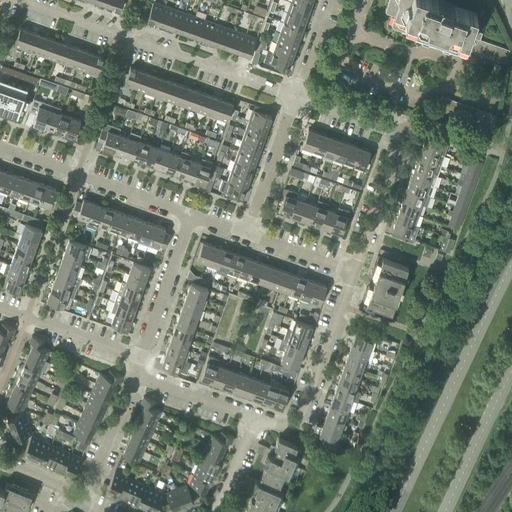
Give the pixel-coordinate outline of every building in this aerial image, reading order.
[(123,0),(112,0),(110,6),(120,10),(123,0)] [(310,8),(312,0),(292,0),(292,2),(310,8)] [(388,0),(385,10),(387,13),(388,14),(395,16),(391,25),(393,28),(402,31),(403,29),(412,32),(411,35),(422,39),(426,28),(430,30),(432,29),(442,48),(466,57),(468,50),(473,37),(479,39),(480,39),(483,32),(472,28),(477,14),(452,5),(452,4),(440,0),(440,1),(437,0),(388,0)] [(157,23),(164,5),(154,1),(147,20),(157,23)] [(306,18),(310,8),(292,2),(288,12),(306,18)] [(168,27),(174,9),(164,5),(157,23),(168,27)] [(178,31),(185,12),(174,9),(168,27),(178,31)] [(188,34),(195,16),(185,12),(178,31),(188,34)] [(303,28),(306,18),(288,12),(284,22),(303,28)] [(199,38),(205,20),(195,16),(188,34),(199,38)] [(209,42),(216,23),(205,20),(199,38),(209,42)] [(299,39),(303,28),(284,22),(281,32),(299,39)] [(224,34),(226,27),(216,23),(209,42),(219,45),(224,34)] [(230,49),(236,31),(226,27),(224,34),(219,45),(230,49)] [(25,50),(31,32),(21,28),(14,46),(25,50)] [(240,53),(246,34),(236,31),(230,49),(240,53)] [(35,54),(41,35),(31,32),(25,50),(35,54)] [(295,49),(299,39),(281,32),(277,42),(295,49)] [(257,38),(246,34),(240,53),(250,56),(257,38)] [(45,57),(52,39),(41,35),(35,54),(45,57)] [(473,37),(468,50),(474,52),(479,39),(473,37)] [(55,61),(62,43),(52,39),(45,57),(55,61)] [(480,39),(479,39),(474,52),(481,54),(485,41),(480,39)] [(491,43),(485,41),(481,54),(487,57),(491,43)] [(292,59),(295,49),(277,42),(274,53),(292,59)] [(66,65),(72,46),(62,43),(55,61),(66,65)] [(497,45),(491,43),(487,57),(493,59),(497,45)] [(503,48),(497,45),(493,59),(499,61),(503,48)] [(76,68),(83,50),(72,46),(66,65),(76,68)] [(509,50),(503,48),(499,61),(504,63),(505,63),(509,50)] [(86,72),(93,54),(83,50),(76,68),(86,72)] [(292,59),(274,53),(268,51),(265,59),(266,62),(273,64),(275,67),(277,66),(288,70),(292,59)] [(103,57),(93,54),(86,72),(97,75),(103,57)] [(134,89),(141,71),(130,67),(124,85),(134,89)] [(145,92),(151,74),(141,71),(134,89),(145,92)] [(155,96),(161,78),(151,74),(145,92),(155,96)] [(28,89),(0,78),(0,110),(18,117),(28,89)] [(165,100),(172,82),(161,78),(155,96),(165,100)] [(175,103),(182,85),(172,82),(165,100),(175,103)] [(186,107),(192,89),(182,85),(175,103),(186,107)] [(196,111),(202,93),(192,89),(186,107),(196,111)] [(206,114),(213,96),(202,93),(196,111),(206,114)] [(216,118),(223,100),(213,96),(206,114),(216,118)] [(448,98),(441,96),(437,109),(443,111),(448,98)] [(448,98),(443,111),(449,114),(454,100),(448,98)] [(33,122),(44,126),(51,105),(33,99),(29,112),(30,112),(30,110),(36,112),(33,122)] [(233,104),(223,100),(216,118),(227,122),(233,104)] [(454,100),(449,114),(455,116),(460,102),(454,100)] [(460,102),(455,116),(461,118),(466,105),(460,102)] [(61,108),(51,105),(44,126),(54,130),(60,113),(59,113),(61,108)] [(466,105),(461,118),(467,120),(472,107),(466,105)] [(472,107),(467,120),(473,122),(478,109),(472,107)] [(253,109),(250,120),(268,126),(272,116),(253,109)] [(478,109),(473,122),(480,124),(484,111),(478,109)] [(484,111),(480,124),(486,127),(491,113),(484,111)] [(64,133),(70,117),(60,113),(54,130),(64,133)] [(491,113),(486,127),(492,129),(496,115),(491,113)] [(81,120),(70,117),(64,133),(75,137),(81,120)] [(264,137),(268,126),(250,120),(246,130),(264,137)] [(113,150),(119,134),(121,128),(104,122),(98,141),(103,143),(102,147),(113,150)] [(313,149),(319,133),(308,129),(302,146),(313,149)] [(261,147),(264,137),(246,130),(242,140),(261,147)] [(123,154),(133,158),(139,141),(141,135),(131,132),(129,137),(123,154)] [(192,132),(190,138),(197,140),(199,134),(192,132)] [(323,153),(329,136),(319,133),(313,149),(323,153)] [(123,154),(129,137),(119,134),(113,150),(123,154)] [(333,157),(339,140),(329,136),(323,153),(333,157)] [(425,136),(422,147),(439,153),(444,156),(448,145),(425,136)] [(257,157),(261,147),(242,140),(239,150),(257,157)] [(344,161),(350,144),(339,140),(333,157),(344,161)] [(143,161),(149,145),(139,141),(133,158),(143,161)] [(218,155),(222,156),(224,151),(226,152),(228,146),(222,144),(220,150),(218,155)] [(354,164),(360,147),(350,144),(344,161),(354,164)] [(153,165),(159,148),(149,145),(143,161),(153,165)] [(370,151),(360,147),(354,164),(364,168),(370,151)] [(435,163),(439,153),(422,147),(418,157),(435,164),(435,163)] [(164,169),(170,152),(159,148),(153,165),(164,169)] [(253,167),(257,157),(239,150),(235,161),(253,167)] [(184,176),(190,159),(192,155),(181,151),(180,156),(174,172),(184,176)] [(174,172),(180,156),(170,152),(164,169),(174,172)] [(440,165),(435,163),(435,164),(418,157),(414,168),(436,175),(437,173),(438,173),(440,169),(439,168),(440,165)] [(212,162),(202,158),(200,163),(194,180),(205,183),(212,162)] [(194,180),(200,163),(190,159),(184,176),(194,180)] [(470,164),(474,166),(480,168),(482,162),(477,160),(476,162),(472,160),(470,164)] [(250,177),(253,167),(235,161),(232,171),(250,177)] [(477,176),(480,168),(474,166),(472,172),(468,171),(466,175),(476,178),(477,176)] [(436,175),(414,168),(411,178),(432,186),(433,184),(435,183),(436,179),(435,178),(436,175)] [(246,187),(250,177),(232,171),(228,181),(246,187)] [(0,188),(9,192),(15,175),(5,172),(0,184),(0,188)] [(19,195),(25,179),(15,175),(9,192),(19,195)] [(475,180),(476,178),(466,175),(465,179),(469,180),(467,186),(463,185),(473,189),(476,180),(475,180)] [(432,186),(411,178),(407,188),(424,194),(429,196),(430,193),(431,193),(433,189),(432,188),(432,186)] [(29,199),(35,182),(25,179),(19,195),(29,199)] [(242,198),(246,187),(228,181),(222,179),(219,190),(222,191),(234,195),(242,198)] [(39,203),(45,186),(35,182),(29,199),(39,203)] [(470,197),(473,189),(463,185),(463,186),(466,187),(465,192),(461,191),(459,195),(469,199),(469,197),(470,197)] [(56,190),(45,186),(39,203),(50,206),(56,190)] [(287,188),(279,211),(289,215),(295,198),(297,192),(287,188)] [(424,194),(407,188),(404,198),(420,204),(426,206),(430,196),(429,196),(424,194)] [(234,195),(222,191),(221,195),(233,200),(234,195)] [(469,199),(459,195),(458,199),(462,200),(461,203),(449,198),(447,202),(466,209),(469,200),(468,200),(469,199)] [(300,219),(306,202),(295,198),(289,215),(300,219)] [(420,204),(404,198),(400,208),(417,214),(420,204)] [(88,220),(94,203),(83,199),(82,203),(76,201),(72,213),(78,215),(77,216),(88,220)] [(56,201),(54,208),(61,210),(63,203),(56,201)] [(310,222),(316,205),(306,202),(300,219),(310,222)] [(98,224),(104,207),(94,203),(88,220),(86,226),(96,229),(98,224)] [(320,226),(327,209),(316,205),(310,222),(320,226)] [(108,227),(114,211),(104,207),(98,224),(108,227)] [(413,225),(417,214),(400,208),(396,218),(413,225)] [(331,230),(337,213),(327,209),(320,226),(331,230)] [(118,231),(124,214),(114,211),(108,227),(118,231)] [(347,216),(337,213),(331,230),(341,233),(347,216)] [(129,234),(135,218),(124,214),(118,231),(129,234)] [(461,221),(461,219),(452,216),(451,219),(455,221),(453,226),(449,225),(458,229),(461,221)] [(139,238),(145,221),(135,218),(129,234),(139,238)] [(413,225),(396,218),(392,229),(398,231),(396,237),(413,243),(419,227),(413,225)] [(148,245),(155,225),(145,221),(139,238),(137,242),(148,245)] [(25,223),(21,234),(38,240),(42,229),(25,223)] [(166,229),(155,225),(148,245),(158,249),(160,246),(165,248),(170,235),(164,233),(166,229)] [(34,250),(38,240),(21,234),(18,244),(34,250)] [(65,249),(82,255),(88,257),(92,247),(69,239),(65,249)] [(207,263),(213,246),(203,242),(197,259),(207,263)] [(31,260),(34,250),(18,244),(14,254),(31,260)] [(217,266),(223,249),(213,246),(207,263),(217,266)] [(425,247),(422,254),(429,257),(432,250),(425,247)] [(80,260),(82,255),(65,249),(62,260),(78,266),(81,266),(83,261),(80,260)] [(228,270),(234,253),(223,249),(217,266),(228,270)] [(238,274),(244,257),(234,253),(228,270),(238,274)] [(27,270),(31,260),(14,254),(10,264),(27,270)] [(248,277),(254,260),(244,257),(238,274),(248,277)] [(372,285),(366,304),(392,313),(408,267),(382,258),(376,276),(379,277),(375,286),(372,285)] [(75,276),(78,266),(62,260),(58,270),(75,276)] [(259,281),(265,264),(254,260),(248,277),(259,281)] [(102,262),(98,261),(96,267),(104,269),(106,264),(102,262)] [(133,261),(129,272),(146,278),(150,267),(133,261)] [(27,270),(10,264),(7,263),(3,273),(7,275),(24,281),(27,270)] [(269,285),(275,268),(265,264),(259,281),(269,285)] [(279,288),(285,271),(275,268),(269,285),(279,288)] [(71,286),(75,276),(58,270),(55,280),(71,286)] [(290,292),(296,275),(285,271),(279,288),(290,292)] [(142,288),(146,278),(129,272),(126,282),(142,288)] [(20,291),(24,281),(7,275),(3,285),(20,291)] [(300,296),(306,279),(296,275),(290,292),(300,296)] [(310,299),(317,282),(306,279),(300,296),(310,299)] [(77,288),(71,286),(55,280),(51,290),(72,298),(73,298),(77,288)] [(139,298),(142,288),(126,282),(122,281),(118,291),(139,298)] [(191,282),(187,293),(204,299),(208,288),(191,282)] [(326,286),(317,282),(310,299),(320,303),(326,286)] [(72,298),(51,290),(47,301),(68,308),(72,298)] [(135,308),(139,298),(118,291),(115,301),(135,308)] [(200,309),(204,299),(187,293),(184,303),(200,309)] [(131,319),(135,308),(115,301),(111,311),(115,313),(131,319)] [(197,319),(200,309),(184,303),(180,313),(197,319)] [(311,311),(309,320),(317,322),(318,313),(311,311)] [(391,315),(384,312),(382,318),(389,320),(389,319),(390,318),(391,315)] [(131,319),(115,313),(111,323),(128,329),(131,319)] [(197,319),(180,313),(176,323),(193,329),(197,319)] [(295,319),(291,330),(308,336),(312,325),(295,319)] [(0,340),(5,342),(9,333),(13,334),(15,328),(2,323),(0,327),(0,340)] [(193,329),(176,323),(173,333),(189,339),(193,329)] [(305,346),(308,336),(291,330),(287,328),(283,338),(288,340),(305,346)] [(356,332),(352,343),(369,349),(373,338),(356,332)] [(189,339),(173,333),(169,344),(186,350),(189,339)] [(33,343),(29,353),(45,360),(49,350),(42,347),(45,341),(32,335),(29,341),(33,343)] [(301,356),(305,346),(288,340),(284,350),(301,356)] [(391,341),(389,349),(396,351),(398,343),(391,341)] [(375,351),(369,349),(352,343),(349,353),(366,359),(371,361),(375,351)] [(190,351),(186,350),(169,344),(166,354),(182,360),(186,361),(190,351)] [(297,367),(301,356),(284,350),(280,361),(297,367)] [(40,370),(45,360),(29,353),(24,362),(40,370)] [(362,369),(366,359),(349,353),(345,363),(362,369)] [(177,376),(182,360),(166,354),(162,364),(166,366),(164,372),(177,376)] [(211,382),(217,365),(207,361),(200,378),(211,382)] [(36,380),(40,370),(24,362),(22,367),(18,365),(16,371),(36,380)] [(358,379),(362,369),(345,363),(341,373),(358,379)] [(224,378),(227,368),(217,365),(211,382),(221,385),(224,378)] [(231,389),(238,372),(227,368),(224,378),(221,385),(231,389)] [(100,372),(95,382),(111,390),(116,380),(119,382),(122,376),(109,370),(107,376),(100,372)] [(31,390),(36,380),(16,371),(13,376),(17,378),(15,382),(31,390)] [(242,393),(248,376),(238,372),(231,389),(242,393)] [(355,389),(358,379),(341,373),(338,383),(355,389)] [(252,396),(258,379),(248,376),(242,393),(252,396)] [(263,400),(269,383),(258,379),(252,396),(263,400)] [(31,390),(15,382),(13,387),(9,385),(7,390),(27,399),(31,390)] [(107,400),(111,390),(95,382),(91,392),(107,400)] [(273,404),(279,387),(269,383),(263,400),(273,404)] [(355,389),(338,383),(334,394),(351,400),(357,402),(360,391),(355,389)] [(289,390),(279,387),(273,404),(283,407),(289,390)] [(22,409),(27,399),(7,390),(4,396),(8,398),(6,402),(22,409)] [(102,410),(107,400),(91,392),(86,402),(102,410)] [(347,410),(351,400),(334,394),(330,404),(347,410)] [(144,404),(140,414),(156,421),(161,411),(154,408),(156,402),(143,396),(140,402),(144,404)] [(98,420),(102,410),(86,402),(82,412),(98,420)] [(344,420),(347,410),(330,404),(327,414),(344,420)] [(7,418),(11,429),(28,423),(24,412),(13,416),(11,411),(5,413),(7,418)] [(93,429),(98,420),(82,412),(77,422),(93,429)] [(152,431),(156,421),(140,414),(135,424),(152,431)] [(340,430),(344,420),(327,414),(323,424),(340,430)] [(93,429),(77,422),(73,432),(89,439),(93,429)] [(31,433),(28,423),(11,429),(15,439),(17,445),(23,442),(21,437),(31,433)] [(147,441),(152,431),(135,424),(131,434),(147,441)] [(340,431),(340,430),(323,424),(319,435),(323,437),(321,443),(336,449),(342,431),(340,431)] [(177,437),(180,432),(174,429),(172,434),(177,437)] [(211,433),(206,443),(222,451),(227,441),(231,443),(233,436),(220,431),(218,437),(211,433)] [(188,435),(183,433),(180,438),(186,441),(188,435)] [(143,451),(147,441),(131,434),(127,443),(143,451)] [(32,460),(41,440),(31,435),(24,451),(28,454),(27,457),(32,460)] [(297,445),(278,437),(274,446),(276,448),(275,450),(267,447),(260,461),(266,464),(259,480),(246,475),(243,482),(250,485),(247,493),(255,496),(254,499),(251,498),(247,507),(256,511),(266,511),(268,507),(274,510),(283,491),(277,489),(284,472),(290,475),(298,457),(293,454),(297,445)] [(77,446),(84,449),(88,442),(81,439),(77,446)] [(44,460),(51,444),(41,440),(32,460),(37,462),(39,458),(44,460)] [(143,451),(127,443),(122,453),(138,461),(143,451)] [(218,461),(222,451),(206,443),(202,453),(218,461)] [(52,469),(61,449),(51,444),(44,460),(48,462),(46,466),(52,469)] [(63,469),(71,453),(61,449),(52,469),(57,471),(59,467),(63,469)] [(80,458),(71,453),(63,469),(73,474),(72,476),(77,479),(80,473),(75,471),(80,458)] [(216,465),(218,461),(202,453),(197,463),(218,472),(220,467),(216,465)] [(215,478),(218,472),(197,463),(193,473),(209,481),(211,476),(215,478)] [(117,492),(124,476),(114,471),(108,484),(103,482),(100,488),(106,490),(107,488),(117,492)] [(205,491),(209,481),(193,473),(188,483),(205,491)] [(125,500),(134,480),(124,476),(117,492),(121,494),(120,498),(125,500)] [(136,501),(144,484),(134,480),(125,500),(130,503),(132,499),(136,501)] [(0,503),(20,511),(23,511),(31,493),(5,483),(3,489),(0,487),(0,503)] [(145,509),(154,489),(144,484),(136,501),(141,503),(139,507),(145,509)] [(186,484),(176,488),(182,505),(192,501),(192,500),(198,498),(195,492),(190,494),(186,484)] [(182,505),(176,488),(165,492),(169,502),(164,504),(166,510),(172,508),(172,509),(182,505)] [(164,493),(154,489),(145,509),(150,511),(152,508),(156,510),(164,493)]
